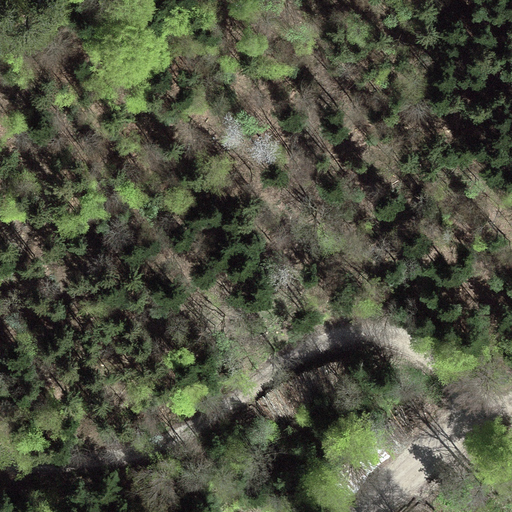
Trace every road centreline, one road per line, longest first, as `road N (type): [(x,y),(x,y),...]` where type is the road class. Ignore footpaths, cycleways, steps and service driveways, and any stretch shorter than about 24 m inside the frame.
road 1 (track): [(0,462),(140,451),(189,432),(309,347),(361,333),(402,340),(427,358),(472,417)]
road 2 (track): [(511,404),(472,417),(375,511)]
